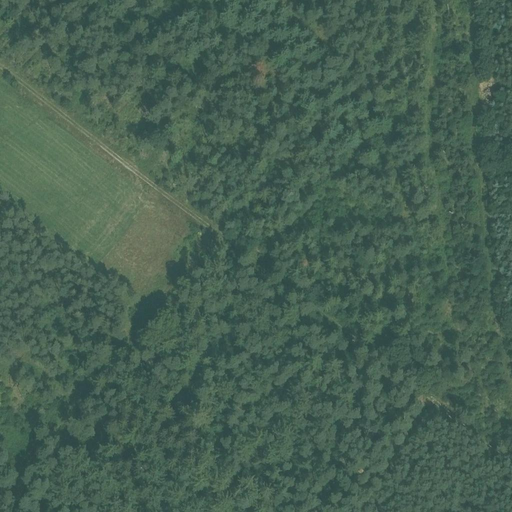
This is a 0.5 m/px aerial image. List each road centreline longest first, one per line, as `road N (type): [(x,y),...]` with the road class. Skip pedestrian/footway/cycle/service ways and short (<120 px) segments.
road 1 (track): [(0,66),(217,233),(24,470)]
road 2 (track): [(473,0),(482,167),(511,392)]
